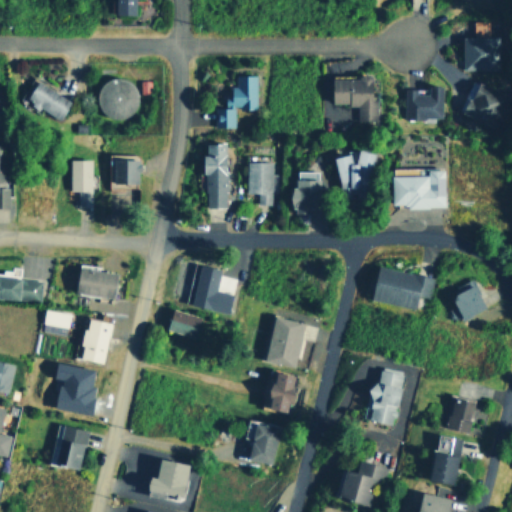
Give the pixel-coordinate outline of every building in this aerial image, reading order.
[(132,14),(132,0),(112,0),(112,14),(132,14)] [(459,68),(496,69),(497,35),(486,35),(486,20),(471,19),(471,35),(460,35),(459,68)] [(253,107),(253,73),(233,73),(233,85),(227,85),(227,95),(222,95),(222,106),(213,106),(213,126),(232,126),(232,107),(253,107)] [(328,103),(354,103),(354,121),(374,121),(374,99),(368,99),(368,76),(328,76),(328,103)] [(57,119),(68,99),(32,77),(20,97),(57,119)] [(95,114),(132,116),(134,80),(96,79),(95,114)] [(459,113),(487,126),(502,94),(474,81),(459,113)] [(401,87),(401,117),(439,116),(438,84),(425,85),(425,93),(413,93),(413,87),(401,87)] [(222,206),(223,142),(202,142),(201,206),(222,206)] [(330,156),(338,191),(371,183),(364,150),(351,153),(350,152),(330,156)] [(88,158),(67,158),(67,189),(75,189),(75,205),(89,205),(88,158)] [(107,158),(107,183),(136,183),(136,158),(107,158)] [(243,191),(255,192),(254,203),(269,203),(270,161),(244,160),(243,191)] [(389,206),(441,205),(441,167),(423,167),(423,173),(388,174),(389,206)] [(317,170),(291,170),(290,212),(303,212),(303,207),(316,208),(317,170)] [(229,293),(213,290),(217,268),(194,263),(186,303),(225,312),(229,293)] [(72,292),(110,296),(113,271),(74,267),(72,292)] [(431,273),(373,267),(369,300),(412,305),(414,295),(429,297),(431,273)] [(0,297),(37,299),(38,277),(0,275),(0,297)] [(452,285),(455,293),(448,296),(458,318),(481,308),(469,278),(452,285)] [(163,328),(193,337),(199,316),(169,307),(163,328)] [(65,309),(40,309),(40,331),(65,332),(65,309)] [(292,366),(301,321),(270,315),(261,360),(292,366)] [(74,357),(100,362),(107,321),(81,317),(74,357)] [(11,363),(0,359),(0,390),(4,392),(11,363)] [(51,407),(86,413),(93,368),(52,361),(50,377),(56,378),(51,407)] [(389,423),(400,372),(374,366),(364,418),(389,423)] [(257,405),(284,412),(293,374),(265,368),(257,405)] [(442,426),(463,431),(471,401),(450,396),(442,426)] [(0,454),(3,455),(8,435),(0,432),(0,411),(1,407),(0,406),(0,454)] [(268,463),(276,426),(252,420),(244,458),(268,463)] [(74,468),(84,429),(55,422),(45,461),(74,468)] [(457,436),(433,433),(427,480),(452,482),(457,436)] [(184,462),(155,457),(152,476),(145,475),(142,491),(178,497),(184,462)] [(367,504),(372,481),(381,484),(385,466),(356,459),(354,471),(342,468),(335,496),(367,504)] [(443,511),(447,497),(417,491),(412,511),(443,511)]
